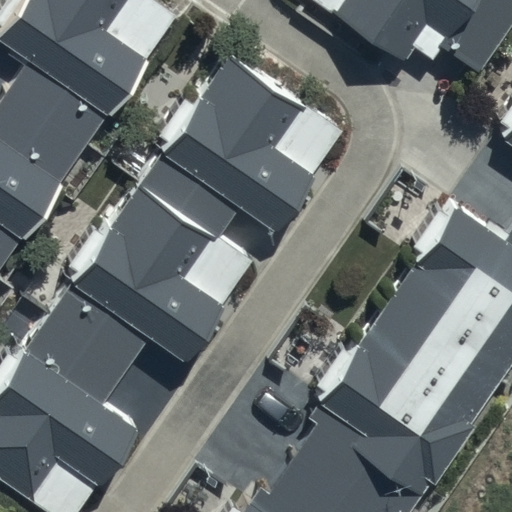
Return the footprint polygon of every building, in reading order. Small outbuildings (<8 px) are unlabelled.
[(0,28),(26,46),(100,96),(164,0),(3,0),(0,5),(0,28)] [(324,0),(415,61),(436,30),(456,0),(324,0)] [(511,0),(456,0),(436,30),(478,58),(511,7),(511,0)] [(271,215),(336,117),(221,40),(155,137),(235,191),(271,215)] [(0,84),(0,122),(56,161),(100,96),(26,46),(0,84)] [(0,243),(56,161),(0,122),(0,243)] [(235,191),(155,137),(134,168),(214,222),(235,191)] [(214,222),(134,168),(66,269),(143,321),(184,348),(252,248),(214,222)] [(403,511),(511,351),(511,237),(499,229),(444,192),(227,511),(403,511)] [(511,209),(499,229),(511,237),(511,209)] [(143,321),(66,269),(17,341),(94,393),(143,321)] [(94,393),(17,341),(0,365),(0,474),(55,511),(64,511),(129,417),(94,393)]
